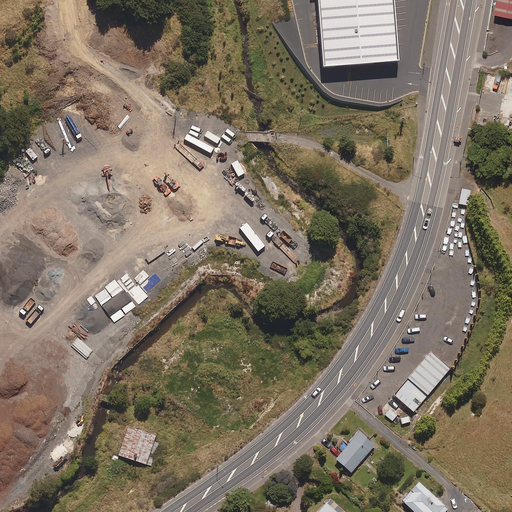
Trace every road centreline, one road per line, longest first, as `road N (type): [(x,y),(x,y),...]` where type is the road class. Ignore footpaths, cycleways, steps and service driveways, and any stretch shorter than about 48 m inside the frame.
road 1 (secondary): [(168,511),(279,430),(370,321),(404,247),(454,0)]
road 2 (secondary): [(469,0),(432,197),(394,303),(366,352),(306,423),(190,511)]
road 3 (track): [(171,148),(188,192),(191,274),(93,364),(40,469),(0,506)]
road 4 (track): [(0,235),(73,176),(127,154),(202,136),(301,141)]
road 5 (track): [(301,141),(337,132),(511,147)]
road 6 (track): [(301,141),(389,186),(419,189)]
